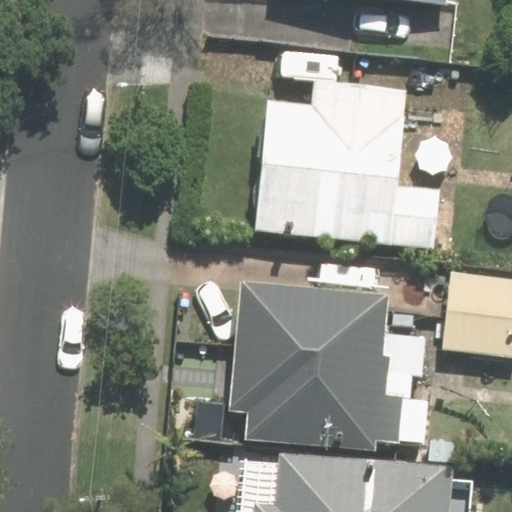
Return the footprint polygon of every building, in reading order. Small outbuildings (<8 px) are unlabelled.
[(314,0),(446,13),(446,0),(314,0)] [(267,109),(255,237),(434,254),(440,195),(400,191),(408,99),(313,90),(312,112),(267,109)] [(511,360),(511,284),(450,279),(443,354),(511,360)] [(422,385),(426,342),(383,339),(386,306),(241,292),(228,419),(248,420),(245,447),(376,460),(376,449),(397,451),(402,405),(408,406),(410,383),(422,385)] [(253,509),(252,511),(452,511),(456,478),(280,465),(276,510),(253,509)]
